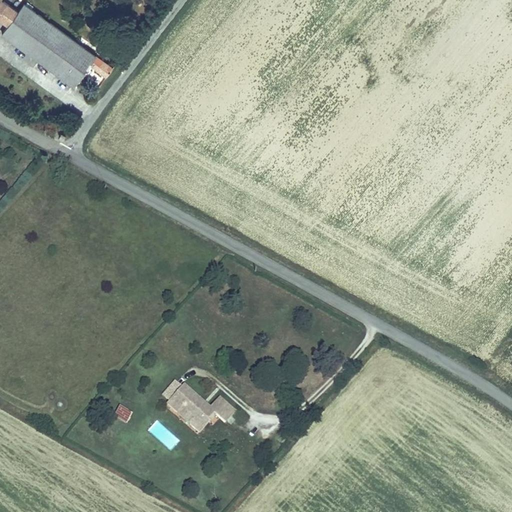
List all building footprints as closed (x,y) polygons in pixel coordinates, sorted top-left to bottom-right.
[(0,0),(0,23),(8,29),(17,16),(0,3),(0,0)] [(8,29),(2,37),(74,88),(90,66),(96,58),(23,7),(17,16),(8,29)] [(113,70),(96,58),(90,66),(107,79),(113,70)] [(175,401),(186,388),(178,380),(167,393),(175,401)] [(228,405),(230,402),(222,395),(212,405),(189,385),(186,388),(175,401),(173,403),(184,413),(187,409),(198,419),(195,423),(203,430),(219,413),(228,420),(235,412),(228,405)] [(238,409),(230,402),(228,405),(235,412),(238,409)] [(121,405),(116,416),(127,422),(132,411),(121,405)] [(184,413),(195,423),(198,419),(187,409),(184,413)]
